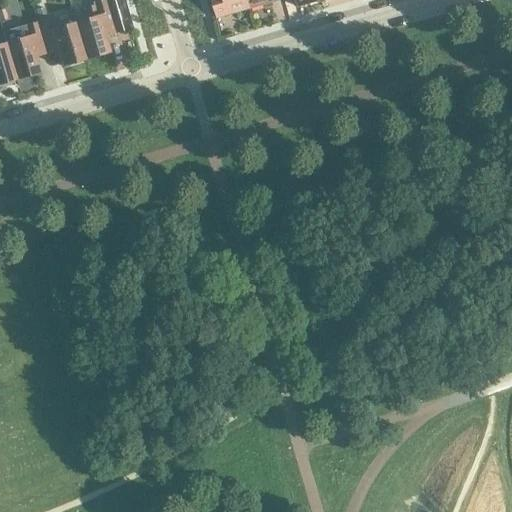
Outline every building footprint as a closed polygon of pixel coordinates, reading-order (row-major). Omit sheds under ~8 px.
[(86,21),(75,24),(86,61),(109,54),(104,37),(122,32),(112,0),(107,0),(93,4),(94,6),(82,9),(86,21)] [(210,0),(217,19),(250,9),(247,0),(210,0)] [(247,0),(250,9),(281,0),(247,0)] [(44,8),(35,11),(38,23),(47,21),(44,8)] [(62,68),(86,61),(75,24),(52,30),(49,20),(47,21),(38,23),(37,24),(45,50),(56,46),(62,68)] [(40,74),(35,58),(34,53),(45,50),(37,24),(25,27),(28,38),(6,44),(17,81),(40,74)] [(0,85),(17,81),(6,44),(0,45),(0,85)]
